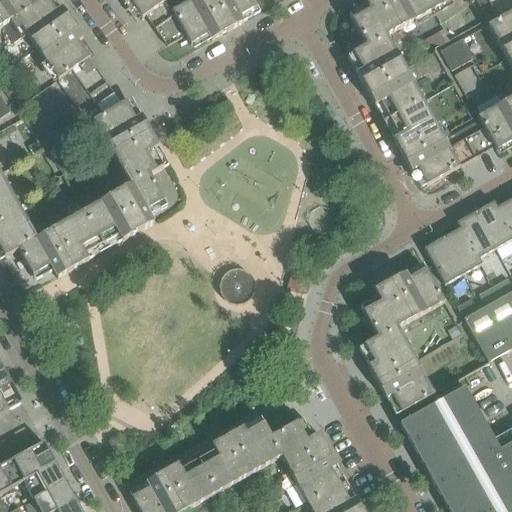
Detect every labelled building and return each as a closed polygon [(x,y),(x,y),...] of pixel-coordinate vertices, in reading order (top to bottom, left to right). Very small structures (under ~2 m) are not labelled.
[(0,0),(0,31),(14,22),(33,9),(32,7),(26,0),(0,0)] [(82,41),(62,11),(56,15),(45,0),(42,0),(32,7),(33,9),(14,22),(58,83),(71,74),(88,62),(89,61),(77,44),(82,41)] [(172,0),(118,0),(124,8),(129,5),(141,21),(145,19),(164,6),(172,0)] [(242,26),(239,20),(257,10),(250,0),(191,0),(193,3),(172,15),(174,19),(179,29),(185,39),(190,48),(208,38),(211,43),(242,26)] [(387,41),(432,15),(423,0),(364,0),(362,2),(369,14),(351,24),(365,50),(386,39),(387,41)] [(423,0),(432,15),(458,0),(423,0)] [(484,0),(473,0),(475,3),(476,4),(478,8),(486,4),(484,0)] [(489,9),(504,0),(484,0),(486,4),(489,9)] [(495,19),(511,9),(511,4),(509,0),(504,0),(489,9),(495,19)] [(495,19),(489,9),(486,4),(478,8),(481,13),(486,24),(495,19)] [(154,32),(174,19),(172,15),(164,6),(145,19),(154,32)] [(511,14),(488,29),(511,72),(511,14)] [(161,41),(179,29),(174,19),(154,32),(161,41)] [(166,49),(185,39),(179,29),(161,41),(166,49)] [(422,105),(405,73),(387,41),(386,39),(365,50),(352,57),(362,75),(356,78),(374,109),(379,106),(389,123),(422,105)] [(469,55),(462,42),(454,46),(462,59),(469,55)] [(462,59),(454,46),(447,51),(454,63),(458,61),(462,59)] [(454,63),(447,51),(440,55),(447,68),(454,63)] [(473,62),(469,55),(462,59),(458,61),(462,68),(473,62)] [(462,68),(458,61),(454,63),(447,68),(451,74),(462,68)] [(80,86),(97,74),(88,62),(71,74),(76,80),(80,86)] [(61,91),(76,80),(71,74),(58,83),(57,84),(61,91)] [(86,95),(103,83),(97,74),(80,86),(81,87),(86,94),(86,95)] [(66,98),(81,87),(80,86),(76,80),(61,91),(65,96),(66,98)] [(92,104),(109,92),(103,83),(86,95),(91,101),(92,104)] [(71,105),(86,94),(81,87),(66,98),(71,105)] [(99,114),(116,102),(109,92),(92,104),(96,109),(99,114)] [(76,112),(91,101),(86,95),(86,94),(71,105),(72,105),(76,112)] [(81,119),(96,109),(92,104),(91,101),(76,112),(78,114),(81,119)] [(10,115),(1,102),(0,102),(0,115),(3,120),(10,115)] [(220,121),(234,113),(228,102),(214,110),(220,121)] [(511,102),(477,121),(496,154),(511,144),(511,102)] [(159,151),(155,145),(141,119),(136,122),(126,105),(120,107),(102,118),(92,123),(129,190),(149,179),(163,171),(153,154),(159,151)] [(444,143),(440,137),(422,105),(389,123),(398,140),(393,143),(410,174),(416,171),(426,189),(459,170),(459,169),(448,151),(444,143)] [(470,138),(478,134),(474,126),(466,130),(459,135),(463,142),(470,138)] [(96,146),(89,133),(83,137),(90,150),(96,146)] [(489,152),(478,134),(470,138),(481,157),(489,152)] [(461,143),(463,142),(459,135),(457,136),(444,143),(448,151),(461,143)] [(90,150),(83,137),(76,140),(83,153),(90,150)] [(481,157),(470,138),(463,142),(461,143),(472,162),(481,157)] [(83,153),(76,140),(69,144),(76,157),(83,153)] [(472,162),(461,143),(448,151),(459,169),(472,162)] [(76,157),(69,144),(62,148),(69,161),(76,157)] [(69,161),(62,148),(56,152),(63,165),(69,161)] [(63,165),(56,152),(49,155),(55,167),(56,168),(63,165)] [(37,241),(20,210),(1,177),(0,177),(0,253),(4,261),(18,253),(38,242),(37,241)] [(146,215),(164,205),(149,179),(129,190),(83,215),(102,248),(118,239),(122,245),(153,227),(146,215)] [(511,202),(496,211),(494,212),(511,244),(511,202)] [(511,244),(494,212),(496,211),(493,205),(473,217),(494,254),(511,244)] [(85,258),(102,248),(83,215),(50,234),(46,227),(41,230),(45,237),(37,241),(38,242),(18,253),(32,279),(50,269),(57,281),(88,263),(85,258)] [(494,254),(473,217),(456,227),(459,232),(460,231),(478,263),(494,254)] [(478,263),(460,231),(459,232),(440,243),(461,280),(482,269),(478,263)] [(461,280),(440,243),(423,252),(444,290),(461,280)] [(397,332),(444,306),(425,272),(407,282),(404,276),(373,294),(380,306),(362,316),(376,342),(397,331),(397,332)] [(254,284),(250,278),(244,274),(238,273),(231,273),(225,277),(220,283),(219,289),(220,296),(223,302),(229,307),(236,308),(243,307),(249,304),(253,298),(255,291),(254,284)] [(295,278),(289,276),(285,292),(298,295),(302,280),(295,278)] [(511,290),(506,283),(494,290),(498,297),(511,290)] [(481,307),(498,297),(494,290),(477,299),(481,307)] [(511,511),(511,295),(463,323),(469,334),(487,366),(511,352),(511,432),(493,443),(464,391),(399,427),(428,478),(435,491),(446,511),(511,511)] [(461,319),(474,311),(470,303),(456,311),(461,319)] [(434,397),(415,364),(397,332),(397,331),(376,342),(363,349),(373,367),(367,370),(385,401),(390,398),(400,416),(434,397)] [(0,390),(10,385),(7,378),(0,366),(0,390)] [(0,418),(22,406),(13,390),(10,385),(0,390),(0,418)] [(336,468),(329,455),(319,437),(306,444),(296,426),(271,441),(281,461),(289,475),(283,478),(285,482),(291,479),(307,507),(340,489),(330,471),(336,468)] [(217,497),(281,461),(271,441),(263,427),(245,437),(242,431),(211,449),(214,454),(197,464),(217,497)] [(108,443),(115,457),(127,450),(119,436),(108,443)] [(55,466),(51,460),(43,446),(12,463),(23,484),(55,466)] [(23,484),(12,463),(0,469),(0,496),(22,484),(23,484)] [(137,511),(189,511),(217,497),(197,464),(180,473),(177,468),(146,485),(149,491),(131,501),(137,511)] [(32,503),(65,484),(55,466),(23,484),(22,484),(32,503)] [(59,511),(75,503),(69,492),(65,484),(32,503),(37,511),(59,511)] [(360,511),(355,502),(349,505),(340,489),(307,507),(309,511),(360,511)] [(277,511),(280,504),(273,501),(268,511),(277,511)] [(79,511),(80,511),(75,503),(59,511),(79,511)]
